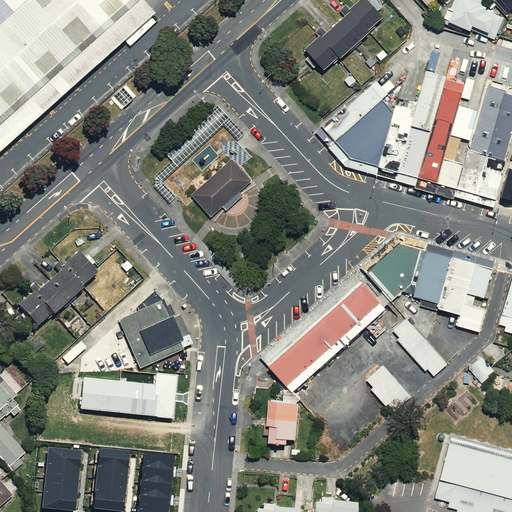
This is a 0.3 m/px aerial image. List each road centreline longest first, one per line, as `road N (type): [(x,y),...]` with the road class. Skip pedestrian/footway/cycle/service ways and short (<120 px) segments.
road 1 (residential): [(225,332),(207,296),(89,164)]
road 2 (residential): [(211,54),(320,174),(365,197)]
road 3 (residential): [(365,197),(341,246),(274,307),(225,332)]
road 4 (residential): [(207,511),(225,332)]
road 5 (secondary): [(211,54),(89,164)]
road 6 (residential): [(511,236),(365,197)]
road 7 (secondary): [(89,164),(0,245)]
